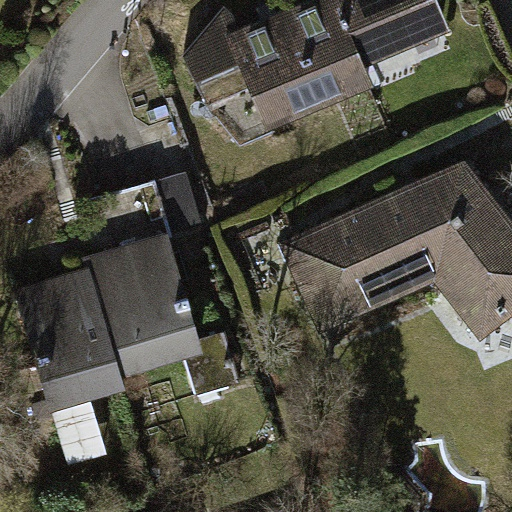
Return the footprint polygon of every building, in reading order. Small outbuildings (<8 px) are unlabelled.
[(268,133),(376,92),(367,69),(336,0),(321,0),(245,34),(230,4),(185,53),(205,101),(248,90),(268,133)] [(336,0),(367,69),(450,31),(435,0),(336,0)] [(483,349),(511,325),(511,232),(456,162),(282,247),(326,333),(429,287),(483,349)] [(120,375),(206,352),(153,191),(99,201),(114,250),(80,259),(84,272),(120,375)] [(87,402),(125,393),(120,375),(84,272),(11,296),(62,467),(104,455),(87,402)]
